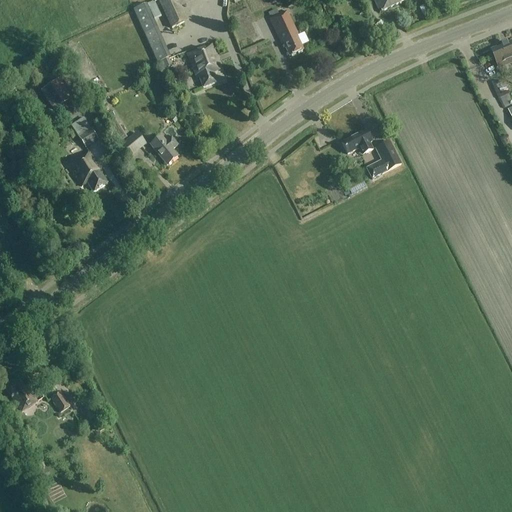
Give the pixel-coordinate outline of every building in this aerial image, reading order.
[(159,0),(173,29),(185,24),(177,6),(191,0),(159,0)] [(372,0),(379,13),(406,0),(372,0)] [(158,65),(162,73),(172,69),(168,60),(170,59),(146,6),(134,12),(158,65)] [(298,36),(287,12),(269,20),(281,45),(282,45),(289,58),(304,52),(297,37),(298,36)] [(321,23),(318,32),(327,35),(330,25),(321,23)] [(511,41),(490,51),(497,67),(511,60),(511,41)] [(203,89),(217,83),(213,73),(221,70),(212,46),(188,55),(196,79),(199,78),(203,89)] [(87,59),(91,64),(99,58),(92,48),(88,51),(91,56),(87,59)] [(53,113),(72,101),(58,81),(40,93),(53,113)] [(106,107),(101,99),(95,103),(100,111),(106,107)] [(170,119),(175,124),(179,120),(174,115),(170,119)] [(127,139),(116,122),(110,126),(121,143),(127,139)] [(75,135),(86,151),(98,143),(88,126),(75,135)] [(366,132),(350,140),(340,144),(346,157),(359,151),(362,158),(373,153),(369,144),(371,143),(366,132)] [(137,134),(121,148),(130,159),(146,147),(141,141),(142,140),(137,134)] [(166,144),(166,143),(161,138),(150,147),(167,166),(178,157),(173,152),(179,147),(172,139),(166,144)] [(389,143),(375,150),(381,162),(376,165),(382,176),(401,166),(389,143)] [(94,194),(108,184),(101,175),(102,174),(89,153),(82,158),(82,157),(67,167),(82,188),(87,184),(94,194)] [(351,195),(365,187),(362,181),(347,188),(351,195)] [(26,390),(18,379),(4,388),(21,414),(38,403),(28,389),(26,390)] [(71,408),(61,394),(50,402),(60,416),(71,408)] [(80,405),(89,422),(98,417),(88,400),(80,405)] [(41,474),(43,480),(50,476),(47,471),(41,474)]
